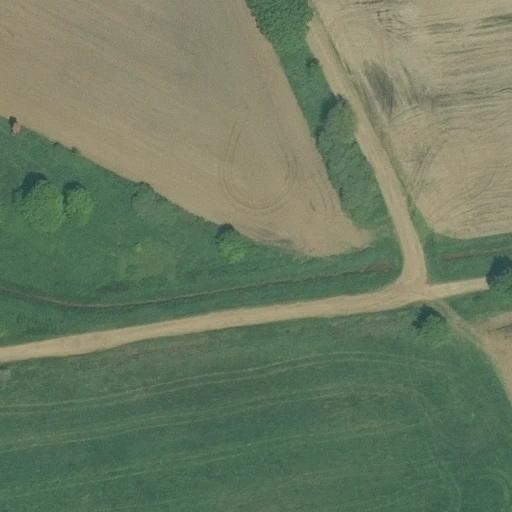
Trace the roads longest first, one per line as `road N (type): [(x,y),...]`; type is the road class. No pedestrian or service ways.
road 1 (track): [(0,359),(511,282)]
road 2 (track): [(413,297),(406,232),(307,0)]
